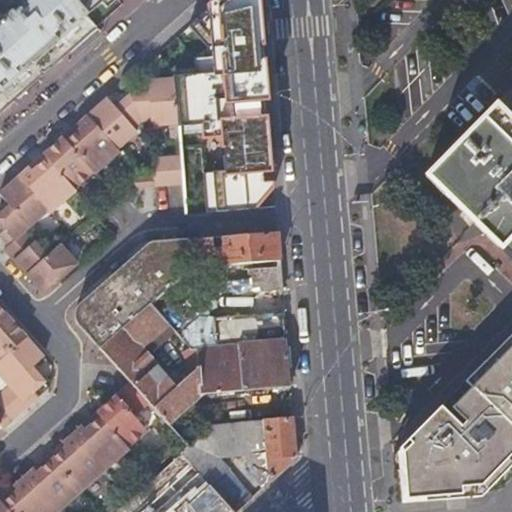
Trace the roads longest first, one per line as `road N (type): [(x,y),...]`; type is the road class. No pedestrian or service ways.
road 1 (residential): [(322,219),(511,25)]
road 2 (residential): [(0,161),(185,0)]
road 3 (secondary): [(341,455),(322,219)]
road 4 (residential): [(38,320),(138,231),(180,219)]
road 5 (residential): [(38,320),(68,353),(63,392),(0,450)]
road 6 (residential): [(434,0),(314,119)]
